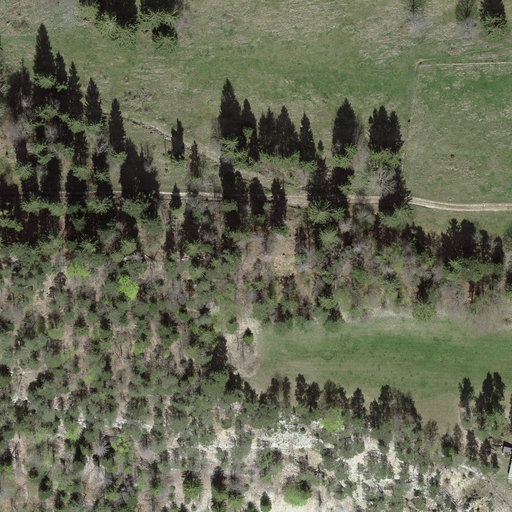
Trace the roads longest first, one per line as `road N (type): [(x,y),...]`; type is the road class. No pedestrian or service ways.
road 1 (track): [(0,202),(410,201),(511,210)]
road 2 (track): [(303,201),(160,128),(0,96)]
